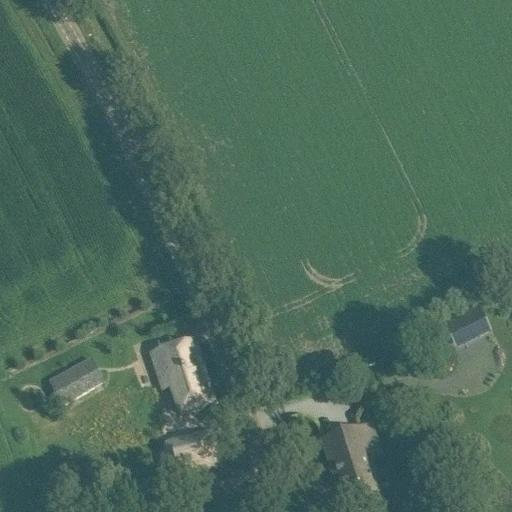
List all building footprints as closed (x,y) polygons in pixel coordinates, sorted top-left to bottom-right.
[(469,376),(506,359),(487,321),(450,338),(469,376)] [(153,356),(162,384),(172,381),(184,417),(216,407),(195,342),(153,356)] [(50,384),(63,408),(104,385),(91,361),(50,384)] [(323,442),(344,511),(356,511),(385,503),(362,429),(323,442)] [(201,438),(172,444),(176,458),(162,461),(166,479),(209,470),(201,438)]
